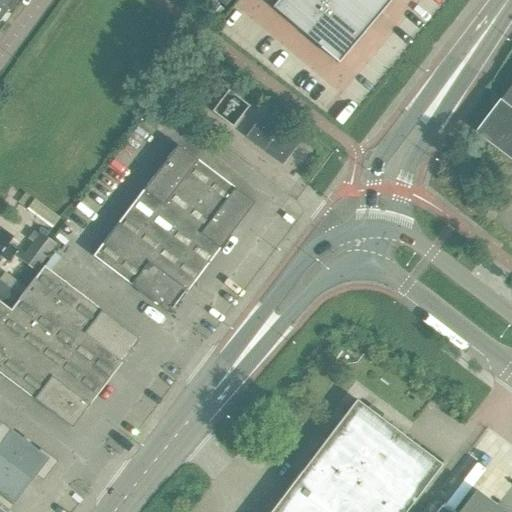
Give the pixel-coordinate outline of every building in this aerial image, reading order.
[(0,0),(0,14),(3,16),(14,0),(0,0)] [(283,0),(276,10),(303,30),(325,0),(283,0)] [(325,0),(303,30),(344,61),(368,30),(329,0),(325,0)] [(329,0),(368,30),(382,11),(367,0),(329,0)] [(367,0),(382,11),(390,0),(367,0)] [(511,100),(505,95),(475,134),(506,157),(511,148),(511,100)] [(297,144),(260,116),(244,137),(281,165),(297,144)] [(168,314),(253,203),(176,145),(92,256),(168,314)] [(7,244),(11,238),(0,230),(0,256),(7,261),(15,250),(7,244)] [(34,270),(54,245),(38,233),(19,258),(34,270)] [(0,374),(71,428),(138,339),(43,266),(9,310),(0,302),(0,374)] [(300,471),(268,511),(403,511),(439,465),(440,464),(380,419),(366,409),(355,400),(306,465),(300,472),(300,471)] [(38,451),(0,422),(0,493),(13,504),(35,475),(42,480),(56,461),(40,448),(38,451)] [(497,511),(474,494),(460,511),(454,511),(443,504),(436,511),(497,511)]
